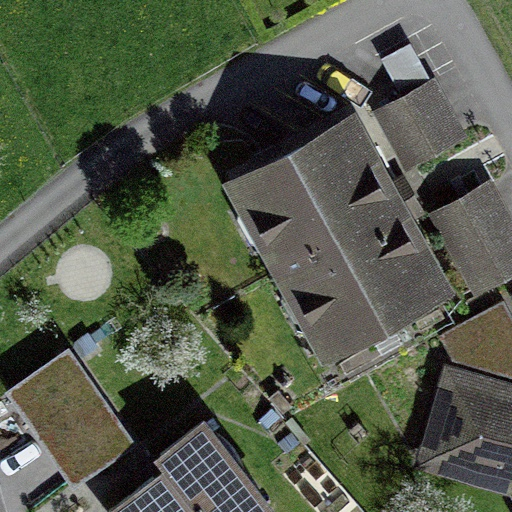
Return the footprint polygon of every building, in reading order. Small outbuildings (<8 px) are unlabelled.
[(406,99),(384,110),(410,159),(455,135),(407,45),(384,57),(406,99)] [(348,119),(240,175),(325,340),(433,284),(348,119)] [(511,237),(487,189),(444,211),(480,281),(511,264),(511,237)] [(511,332),(501,304),(446,335),(457,357),(479,364),(511,345),(511,332)] [(67,350),(14,386),(73,472),(125,436),(67,350)] [(511,389),(453,373),(430,456),(511,481),(511,389)] [(166,457),(107,502),(114,511),(235,511),(258,495),(195,413),(155,443),(166,457)]
